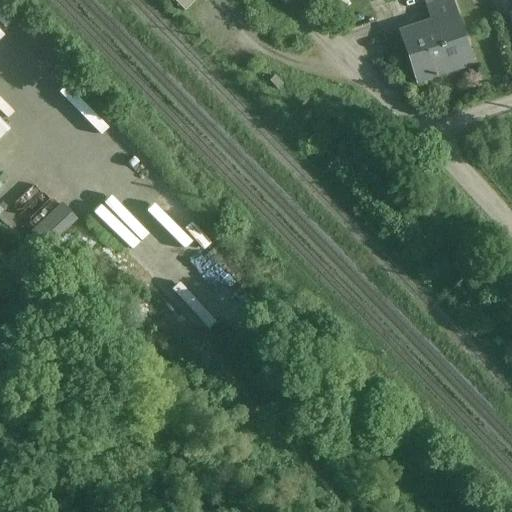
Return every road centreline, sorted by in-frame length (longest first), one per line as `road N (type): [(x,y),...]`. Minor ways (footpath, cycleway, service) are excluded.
road 1 (residential): [(295,0),(511,220)]
road 2 (track): [(215,0),(288,59),(324,67),(347,51)]
